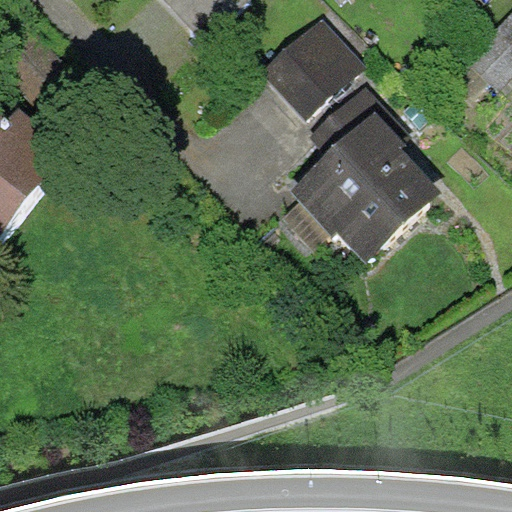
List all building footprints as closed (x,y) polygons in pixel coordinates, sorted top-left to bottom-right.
[(255,2),(252,0),(159,0),(205,49),(255,2)] [(308,123),(369,68),(326,21),(265,75),(308,123)] [(511,75),(511,22),(475,64),(502,87),(511,75)] [(32,26),(0,50),(0,58),(37,106),(72,78),(32,26)] [(369,266),(443,197),(402,154),(407,149),(376,116),(385,108),(368,90),(314,142),(333,162),(295,197),(333,237),(337,233),(369,266)] [(0,245),(63,167),(0,116),(0,245)]
